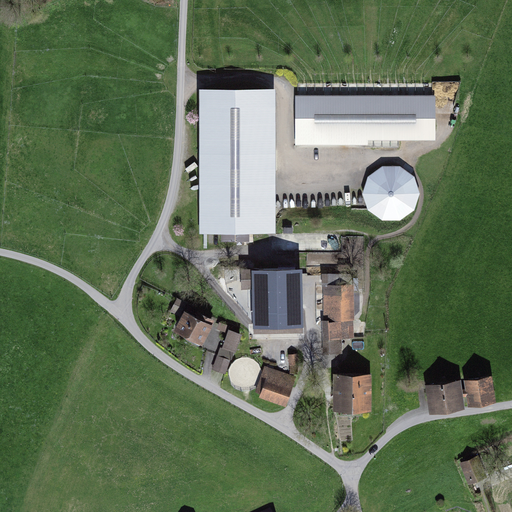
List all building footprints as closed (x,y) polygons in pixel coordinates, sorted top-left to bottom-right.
[(275,93),(205,94),(206,237),(277,236),(275,93)] [(301,100),(301,140),(438,140),(438,99),(301,100)] [(368,210),(381,222),(399,223),(414,213),(421,196),(417,179),(403,168),(385,167),(370,176),(363,193),(368,210)] [(355,270),(324,268),(319,349),(350,351),(355,270)] [(309,276),(247,272),(243,332),(305,336),(309,276)] [(219,325),(189,310),(180,327),(211,342),(219,325)] [(226,330),(215,372),(229,375),(240,334),(226,330)] [(295,385),(269,369),(258,387),(285,403),(295,385)] [(380,376),(341,373),(338,406),(378,409),(380,376)] [(470,382),(473,404),(498,401),(495,379),(470,382)] [(432,388),(437,412),(467,406),(462,382),(432,388)]
